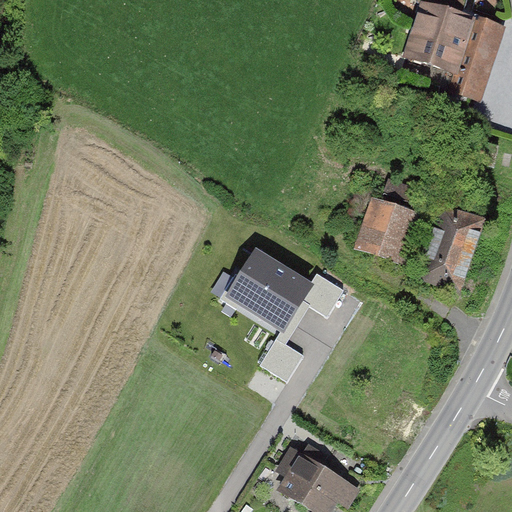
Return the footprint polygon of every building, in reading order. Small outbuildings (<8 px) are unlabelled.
[(472,0),(424,0),(405,60),(460,78),(454,96),(483,105),(507,33),(466,19),(472,0)] [(391,181),(385,203),(410,209),(415,187),(391,181)] [(425,218),(375,200),(357,253),(406,270),(425,218)] [(495,225),(446,208),(419,282),(468,299),(495,225)] [(318,291),(260,255),(228,306),(286,342),(318,291)] [(343,511),(357,489),(305,458),(283,495),(310,511),(343,511)]
